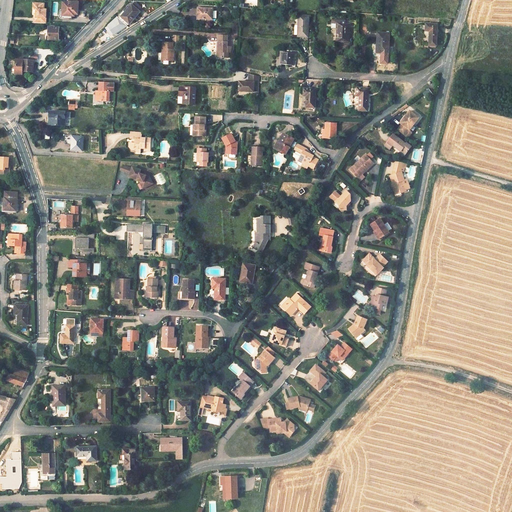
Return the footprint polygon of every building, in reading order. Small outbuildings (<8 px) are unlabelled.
[(78,2),(63,2),(63,10),(63,15),(72,16),(74,16),(74,14),(78,14),(78,2)] [(123,11),(118,17),(113,21),(109,26),(108,26),(114,34),(127,26),(129,25),(140,12),(139,11),(142,8),(136,2),(132,6),(132,5),(125,13),(123,11)] [(44,4),(34,4),(34,10),(37,10),(37,14),(37,18),(35,18),(35,23),(46,24),(47,10),(44,10),(44,4)] [(213,9),(200,8),(200,13),(198,13),(198,19),(212,19),(213,9)] [(63,10),(61,10),(59,16),(60,18),(61,19),(63,19),(72,18),(72,16),(63,15),(63,10)] [(309,16),(299,15),(298,37),(308,37),(309,16)] [(345,21),(332,20),(332,28),(337,29),(337,41),(349,42),(350,24),(345,24),(345,21)] [(437,24),(426,24),(425,31),(430,31),(429,46),(436,46),(437,24)] [(108,26),(105,28),(111,37),(114,34),(108,26)] [(59,27),(49,27),(49,40),(59,40),(59,36),(59,32),(59,27)] [(390,33),(377,33),(376,53),(389,53),(390,33)] [(228,36),(218,36),(218,41),(220,41),(219,52),(217,52),(217,57),(228,58),(229,52),(231,52),(231,47),(227,47),(228,36)] [(173,43),(163,43),(163,53),(165,53),(164,60),(174,61),(174,50),(173,48),(173,43)] [(294,54),(283,52),(281,64),(293,65),(294,54)] [(33,61),(17,60),(16,74),(22,75),(22,71),(33,72),(33,61)] [(260,77),(250,74),(249,83),(240,82),(240,92),(254,92),(254,88),(259,88),(260,77)] [(110,83),(100,82),(99,91),(99,101),(109,101),(110,83)] [(195,88),(180,87),(180,96),(184,96),(183,104),(195,104),(195,88)] [(368,89),(357,88),(356,96),(360,96),(359,111),(367,111),(368,89)] [(316,89),(304,89),(304,96),(307,96),(306,107),(315,108),(316,89)] [(78,105),(75,105),(75,102),(75,101),(70,101),(70,104),(69,104),(69,109),(74,110),(75,108),(77,108),(78,105)] [(407,104),(391,115),(393,117),(408,106),(407,104)] [(65,112),(50,111),(50,117),(48,117),(48,124),(49,124),(49,125),(64,126),(65,112)] [(418,119),(410,112),(401,124),(402,125),(398,131),(404,136),(408,139),(411,136),(406,133),(408,130),(410,131),(418,119)] [(206,118),(196,117),(195,125),(194,125),(194,135),(206,136),(206,131),(204,131),(204,125),(206,125),(206,118)] [(337,123),(326,123),(326,130),(325,138),(336,139),(337,123)] [(141,149),(144,152),(147,152),(148,148),(151,149),(151,148),(157,148),(157,144),(156,144),(156,143),(157,143),(157,138),(152,138),(148,138),(148,132),(137,132),(137,139),(142,140),(139,143),(136,143),(136,147),(138,149),(141,149)] [(237,155),(237,145),(235,144),(235,142),(231,134),(223,139),(227,146),(229,145),(229,154),(229,157),(230,158),(235,158),(235,155),(237,155)] [(294,139),(284,134),(279,142),(278,142),(274,148),(286,154),(294,139)] [(83,137),(73,136),(72,145),(72,150),(83,151),(83,137)] [(405,144),(394,136),(392,139),(390,137),(387,142),(388,143),(385,146),(391,150),(394,146),(402,152),(401,153),(405,156),(411,148),(407,145),(407,146),(405,144)] [(307,149),(301,146),(298,151),(302,154),(299,161),(303,163),(309,166),(314,169),(318,160),(313,157),(313,156),(310,154),(307,153),(308,151),(307,149)] [(263,148),(252,147),(252,156),(253,156),(253,166),(261,166),(262,156),(263,148)] [(421,163),(424,151),(414,148),(411,161),(421,163)] [(206,149),(198,149),(197,162),(200,162),(200,166),(207,167),(207,162),(208,162),(208,154),(206,153),(206,149)] [(365,155),(349,170),(357,178),(360,174),(364,171),(365,173),(374,164),(365,155)] [(0,163),(1,164),(0,173),(10,174),(11,167),(9,167),(9,164),(10,159),(0,157),(0,163)] [(406,182),(402,173),(403,172),(404,169),(405,164),(396,162),(395,167),(394,174),(400,187),(403,193),(406,191),(409,192),(413,190),(408,181),(406,182)] [(141,170),(132,168),(129,177),(139,181),(141,184),(144,182),(146,187),(153,184),(148,175),(146,176),(140,174),(141,170)] [(335,201),(339,205),(339,208),(342,211),(346,211),(346,207),(346,205),(348,203),(351,201),(351,195),(347,191),(341,197),(340,198),(339,194),(335,191),(330,196),(335,201)] [(6,198),(5,207),(3,207),(3,213),(10,214),(10,212),(18,212),(19,205),(17,205),(17,199),(17,193),(7,193),(6,198)] [(141,198),(128,197),(128,215),(140,216),(141,198)] [(78,216),(62,215),(61,227),(73,228),(73,222),(78,222),(78,216)] [(289,225),(296,224),(295,216),(288,217),(289,225)] [(261,219),(257,219),(257,233),(256,233),(256,240),(254,243),(255,243),(259,245),(257,250),(263,252),(270,238),(268,238),(268,233),(270,233),(273,233),(273,225),(270,225),(270,217),(261,217),(261,219)] [(371,226),(377,234),(378,233),(383,240),(391,234),(381,219),(371,226)] [(152,238),(152,233),(159,233),(160,226),(153,226),(153,224),(144,224),(144,225),(127,225),(127,232),(144,233),(143,250),(152,251),(152,240),(153,240),(153,238),(152,238)] [(332,247),(335,232),(325,230),(324,236),(325,236),(324,245),(322,245),(321,250),(332,253),(333,247),(332,247)] [(87,258),(87,253),(94,253),(94,248),(89,248),(90,239),(95,239),(95,234),(77,233),(77,238),(76,238),(75,257),(87,258)] [(19,236),(11,235),(10,241),(9,241),(9,246),(13,247),(15,247),(15,253),(22,253),(22,243),(20,243),(19,242),(19,236)] [(375,260),(370,255),(364,261),(368,265),(367,266),(365,269),(365,270),(373,278),(375,278),(378,276),(384,269),(383,268),(388,263),(381,255),(375,260)] [(81,260),(69,260),(69,268),(74,268),(73,277),(82,277),(82,274),(86,274),(87,264),(86,264),(86,261),(81,260)] [(255,266),(243,264),(240,282),(250,283),(251,278),(253,279),(255,266)] [(314,283),(320,269),(311,265),(309,272),(310,272),(307,280),(305,280),(304,286),(314,289),(316,284),(314,283)] [(26,277),(19,276),(18,284),(16,284),(14,283),(13,292),(25,292),(26,277)] [(130,280),(118,279),(118,293),(120,293),(120,299),(134,299),(135,291),(129,291),(130,280)] [(150,279),(149,279),(148,287),(147,287),(146,297),(158,297),(158,291),(156,291),(156,288),(158,287),(158,280),(156,279),(150,279)] [(225,289),(225,279),(213,279),(212,288),(216,288),(215,299),(225,300),(225,295),(230,295),(230,289),(225,289)] [(193,289),(193,281),(183,280),(182,291),(181,291),(180,299),(194,299),(194,292),(193,292),(193,289)] [(77,285),(68,284),(68,293),(70,293),(70,296),(71,296),(71,305),(81,305),(81,300),(78,300),(78,290),(77,290),(77,285)] [(387,290),(377,288),(375,295),(377,296),(377,297),(375,297),(374,297),(372,302),(374,302),(373,308),(375,308),(374,312),(375,314),(380,315),(381,310),(382,310),(382,305),(387,306),(389,298),(385,297),(387,290)] [(296,310),(298,308),(299,309),(305,314),(311,307),(297,295),(291,301),(289,299),(286,303),(287,307),(285,309),(292,316),(297,311),(296,310)] [(250,305),(254,299),(250,296),(246,303),(250,305)] [(25,306),(14,305),(13,315),(16,315),(15,325),(25,325),(25,306)] [(357,316),(354,324),(355,325),(353,326),(353,325),(349,329),(356,336),(360,332),(362,333),(365,329),(364,327),(366,319),(357,316)] [(103,320),(92,319),(91,332),(103,333),(103,320)] [(74,344),(74,326),(66,325),(65,335),(61,334),(60,343),(74,344)] [(208,327),(197,326),(197,337),(199,337),(199,345),(208,345),(208,337),(211,338),(211,330),(208,329),(208,327)] [(174,328),(164,327),(163,342),(166,342),(166,347),(176,348),(176,338),(174,338),(174,328)] [(276,337),(275,338),(273,337),(271,343),(286,348),(289,340),(284,339),(282,338),(284,331),(277,329),(276,334),(275,335),(276,337)] [(138,331),(129,331),(128,339),(128,341),(124,341),(123,345),(126,345),(126,350),(133,350),(133,341),(138,342),(138,331)] [(199,337),(197,337),(196,348),(208,348),(208,345),(199,345),(199,337)] [(340,346),(337,350),(335,349),(329,357),(334,361),(337,357),(341,356),(345,359),(352,350),(345,344),(341,348),(340,346)] [(266,350),(260,357),(259,357),(256,361),(258,362),(258,369),(262,371),(266,370),(266,368),(266,365),(267,363),(269,364),(274,357),(266,350)] [(316,376),(310,383),(318,390),(327,379),(323,376),(325,373),(316,365),(310,371),(316,376)] [(29,374),(17,369),(14,376),(26,381),(29,374)] [(14,376),(11,374),(8,381),(20,386),(18,390),(19,391),(22,391),(27,381),(26,381),(14,376)] [(245,393),(254,382),(243,374),(239,378),(244,382),(238,389),(237,388),(233,392),(242,399),(245,396),(243,395),(245,393)] [(65,386),(53,386),(54,406),(66,406),(65,386)] [(154,388),(142,388),(143,401),(154,401),(154,388)] [(110,421),(110,415),(110,390),(98,390),(99,398),(102,398),(102,413),(99,414),(99,421),(107,421),(110,421)] [(12,400),(7,399),(5,406),(4,410),(10,411),(18,397),(15,394),(12,400)] [(222,410),(223,406),(222,406),(223,400),(215,398),(214,400),(207,398),(207,399),(202,398),(199,408),(204,409),(214,411),(213,415),(224,417),(226,410),(225,410),(224,410),(222,410)] [(297,398),(289,400),(289,403),(291,409),(299,408),(307,410),(312,411),(314,406),(308,404),(309,401),(300,398),(300,399),(297,398)] [(191,402),(178,402),(178,412),(182,411),(182,420),(191,420),(191,402)] [(270,432),(277,431),(278,433),(283,432),(286,432),(290,435),(294,431),(291,429),(294,426),(287,420),(285,422),(285,423),(282,423),(282,420),(280,419),(268,420),(269,427),(270,427),(270,432)] [(182,439),(162,439),(162,450),(176,450),(176,460),(183,460),(182,439)] [(96,447),(77,448),(77,457),(87,456),(87,461),(96,461),(96,447)] [(136,449),(123,449),(123,455),(125,455),(126,469),(136,469),(136,449)] [(55,454),(42,454),(43,474),(55,474),(55,454)] [(236,476),(226,477),(226,484),(226,499),(237,498),(237,492),(236,478),(236,476)]
